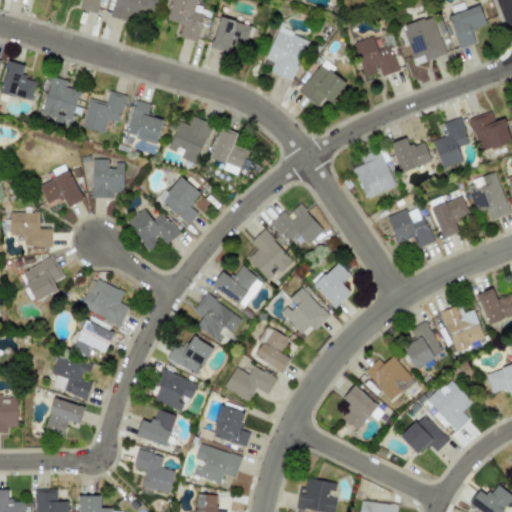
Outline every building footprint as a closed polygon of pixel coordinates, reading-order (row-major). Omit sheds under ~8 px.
[(95,13),(98,0),(80,0),(78,9),(95,13)] [(155,0),(113,0),(111,13),(151,21),(155,0)] [(195,0),(171,0),(166,20),(181,24),(178,37),(196,41),(202,15),(192,12),(195,0)] [(478,5),(463,9),(461,3),(449,6),(452,14),(447,16),(457,48),(473,43),(469,30),(484,25),(478,5)] [(400,26),(413,65),(444,54),(430,15),(400,26)] [(210,48),(226,52),(229,39),(245,43),(250,25),(218,17),(210,48)] [(290,81),(307,39),(277,27),(264,59),(272,63),(268,72),(290,81)] [(397,70),(388,45),(375,50),(370,36),(351,43),(363,78),(377,73),(378,77),(397,70)] [(35,80),(21,76),(23,65),(6,61),(0,84),(0,92),(30,100),(35,80)] [(297,93),(316,107),(323,98),(330,103),(346,82),(320,62),(297,93)] [(65,80),(49,76),(40,116),(70,122),(78,90),(63,87),(65,80)] [(124,95),(107,91),(104,102),(87,98),(80,127),(102,133),(105,119),(117,122),(124,95)] [(161,118),(147,115),(150,104),(133,100),(124,136),(155,143),(161,118)] [(479,152),(510,141),(502,118),(493,121),(489,110),(467,118),(479,152)] [(166,151),(195,163),(211,125),(191,116),(187,125),(178,121),(166,151)] [(441,123),(445,135),(431,140),(441,169),(461,162),(455,147),(467,143),(458,117),(441,123)] [(208,158),(223,163),(221,170),(235,175),(238,168),(245,170),(249,161),(244,159),(247,151),(232,145),(236,133),(219,127),(208,158)] [(423,142),(407,146),(405,138),(389,143),(398,172),(429,162),(423,142)] [(394,185),(384,162),(388,161),(382,147),(359,157),(362,164),(351,168),(364,198),(394,185)] [(90,197),(112,198),(112,193),(122,193),(122,163),(106,162),(106,159),(91,159),(90,197)] [(50,170),(54,179),(38,185),(44,203),(62,197),(65,206),(79,201),(66,164),(50,170)] [(464,182),(474,213),(484,209),(488,220),(507,214),(494,173),(464,182)] [(196,212),(188,206),(199,192),(178,176),(168,190),(163,187),(154,199),(187,224),(196,212)] [(441,203),(439,197),(427,201),(441,238),(461,230),(458,221),(468,217),(460,196),(441,203)] [(287,242),(296,234),(306,244),(322,230),(298,204),(286,215),(282,210),(269,223),(287,242)] [(385,216),(396,243),(411,237),(416,248),(432,241),(417,207),(406,212),(404,208),(385,216)] [(125,222),(145,248),(158,239),(163,245),(177,234),(162,213),(151,221),(142,209),(125,222)] [(8,212),(8,235),(23,235),(23,247),(49,247),(49,229),(37,228),(37,212),(8,212)] [(246,258),(267,281),(290,261),(262,229),(249,241),(256,249),(246,258)] [(33,301),(56,292),(52,281),(60,278),(52,257),(20,269),(33,301)] [(333,308),(349,293),(341,284),(349,276),(336,262),(312,285),(333,308)] [(218,271),(210,288),(245,306),(259,278),(237,267),(231,278),(218,271)] [(77,306),(118,325),(126,306),(118,302),(123,291),(91,277),(77,306)] [(280,312),(298,333),(307,325),(312,330),(327,316),(300,287),(287,299),(290,303),(280,312)] [(487,325),(511,314),(511,298),(510,293),(495,300),(491,289),(475,295),(487,325)] [(194,327),(222,346),(240,318),(203,293),(191,310),(201,317),(194,327)] [(472,309),(460,313),(457,305),(439,311),(453,352),(483,342),(472,309)] [(103,353),(112,333),(83,321),(76,336),(75,335),(69,349),(87,357),(91,347),(103,353)] [(401,347),(415,369),(442,351),(423,321),(408,330),(414,339),(401,347)] [(287,338),(265,325),(256,341),(260,343),(252,356),(280,373),(289,358),(279,353),(287,338)] [(165,359),(196,376),(211,347),(191,336),(183,351),(172,345),(165,359)] [(411,380),(391,355),(381,364),(377,359),(363,370),(386,400),(411,380)] [(85,399),(91,380),(86,378),(89,366),(56,356),(50,373),(54,375),(50,388),(85,399)] [(510,398),(511,397),(511,364),(484,374),(491,394),(506,388),(510,398)] [(254,388),(266,395),(275,378),(252,366),(247,374),(233,367),(222,387),(247,401),(254,388)] [(152,401),(177,410),(182,397),(189,399),(195,382),(159,369),(153,385),(157,386),(152,401)] [(460,411),(470,402),(449,378),(425,399),(454,431),(467,419),(460,411)] [(354,430),(376,406),(353,385),(341,398),(349,406),(339,416),(354,430)] [(0,432),(6,432),(6,427),(15,427),(15,398),(1,398),(1,394),(0,394),(0,432)] [(78,424),(83,407),(51,398),(43,430),(62,435),(66,420),(78,424)] [(243,447),(248,433),(238,429),(243,413),(220,405),(209,435),(243,447)] [(164,446),(174,416),(155,409),(150,423),(140,419),(134,436),(164,446)] [(416,455),(428,444),(434,451),(446,440),(421,414),(398,436),(416,455)] [(239,456),(198,443),(192,462),(195,463),(191,475),(218,484),(221,474),(232,478),(239,456)] [(131,467),(143,470),(139,486),(167,493),(173,471),(159,467),(161,456),(136,449),(131,467)] [(294,508),(325,511),(333,511),(335,498),(330,497),(332,481),(305,478),(303,487),(297,486),(294,508)] [(477,489),(467,505),(477,511),(499,511),(511,495),(494,484),(486,495),(477,489)] [(6,489),(0,489),(0,511),(23,511),(23,500),(7,501),(6,489)] [(55,489),(33,489),(33,511),(66,511),(66,501),(55,501),(55,489)] [(216,494),(194,494),(193,511),(224,511),(216,511),(216,494)] [(110,511),(110,507),(99,508),(98,495),(77,496),(77,511),(110,511)] [(357,511),(395,511),(396,504),(359,500),(357,511)]
